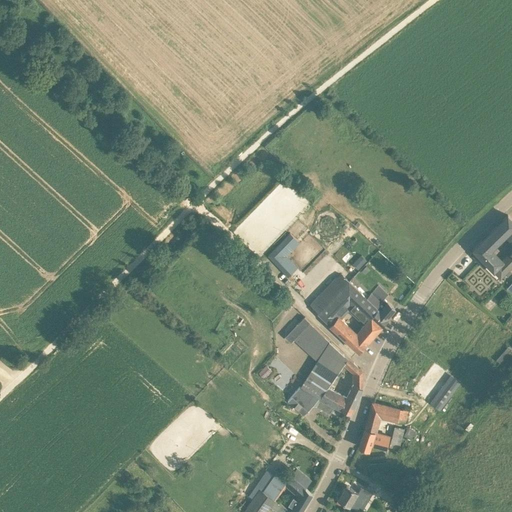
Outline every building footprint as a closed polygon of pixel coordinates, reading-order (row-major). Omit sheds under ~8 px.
[(510,253),(511,254),(511,220),(507,215),(490,232),(500,242),(505,237),(511,244),(511,249),(509,252),(510,253)] [(267,256),(288,277),(295,270),(281,256),(297,239),(291,232),(267,256)] [(504,275),(509,271),(491,251),(500,242),(490,232),(473,249),(476,252),(472,256),(484,268),(487,265),(492,271),(494,269),(502,277),(504,275)] [(511,268),(511,267),(511,254),(510,253),(503,260),(511,268)] [(364,274),(370,269),(366,266),(361,271),(364,274)] [(337,281),(334,279),(309,305),(359,351),(368,341),(380,326),(372,318),(380,309),(366,297),(349,281),(346,279),(342,275),(337,281)] [(372,318),(380,326),(387,318),(387,317),(395,308),(387,302),(384,298),(387,294),(377,285),(366,297),(380,309),(372,318)] [(294,339),(297,335),(303,329),(309,322),(304,317),(297,325),(297,324),(285,337),(290,343),(294,339)] [(340,409),(350,413),(362,387),(362,371),(309,322),(303,329),(324,349),(319,356),(300,386),(318,397),(319,399),(340,409)] [(502,369),(511,356),(511,347),(509,345),(495,363),(502,369)] [(442,409),(462,381),(452,374),(431,402),(442,409)] [(288,402),(293,406),(303,415),(310,407),(294,394),(288,402)] [(380,418),(396,422),(397,420),(405,422),(408,411),(372,402),(365,428),(359,447),(369,450),(371,445),(386,450),(390,435),(377,431),(380,418)] [(404,429),(394,426),(389,446),(399,449),(404,429)] [(290,475),(289,477),(284,484),(296,495),(295,498),(293,497),(288,504),(293,507),(291,511),(292,511),(300,511),(312,493),(290,475)] [(359,493),(355,491),(346,485),(338,499),(356,511),(361,504),(354,500),(359,493)] [(400,487),(394,498),(409,505),(415,495),(400,487)] [(265,511),(269,507),(274,499),(259,488),(258,490),(243,511),(265,511)] [(400,503),(395,511),(411,511),(412,510),(400,503)]
